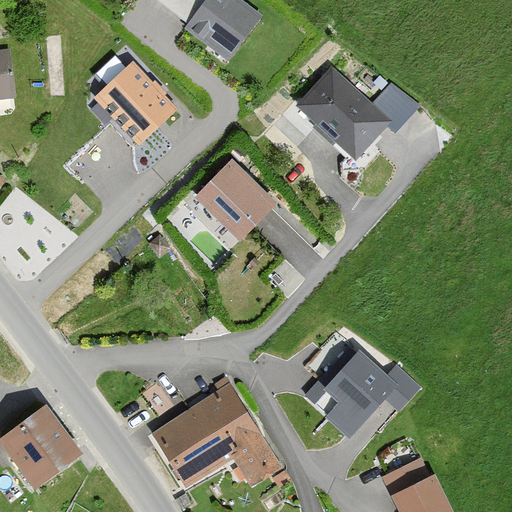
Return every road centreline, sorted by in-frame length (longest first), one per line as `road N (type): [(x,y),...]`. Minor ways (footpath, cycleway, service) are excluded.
road 1 (residential): [(51,364),(213,351),(240,358),(300,469)]
road 2 (tertiary): [(157,511),(51,364)]
